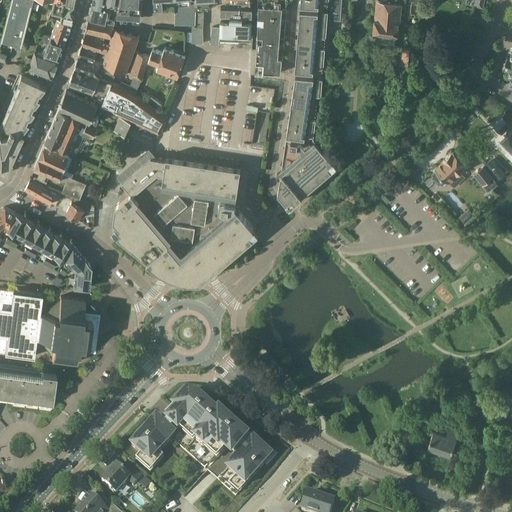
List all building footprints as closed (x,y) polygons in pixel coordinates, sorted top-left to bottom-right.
[(32,0),(10,0),(0,44),(0,48),(20,53),(32,0)] [(53,14),(61,16),(64,0),(54,0),(54,2),(55,2),(53,14)] [(64,0),(61,16),(61,19),(72,21),(76,4),(76,0),(64,0)] [(118,0),(104,0),(104,2),(106,2),(105,8),(110,9),(111,8),(118,9),(118,0)] [(118,0),(118,9),(118,10),(116,20),(141,21),(142,0),(118,0)] [(163,12),(162,2),(174,1),(173,0),(153,0),(154,12),(163,12)] [(173,0),(174,1),(174,2),(176,33),(182,33),(182,24),(192,24),(195,24),(195,12),(195,10),(194,0),(173,0)] [(194,0),(195,10),(210,9),(209,2),(214,2),(215,0),(194,0)] [(258,0),(258,1),(258,7),(286,9),(287,0),(258,0)] [(329,0),(300,0),(300,4),(303,4),(302,9),(300,8),(295,69),(297,69),(296,73),(295,73),(286,133),(288,134),(287,138),(286,138),(278,189),(286,199),(290,204),(337,164),(333,159),(332,160),(313,137),(320,94),(322,94),(329,0)] [(331,0),(330,19),(341,20),(341,14),(339,13),(339,12),(341,12),(341,0),(331,0)] [(377,2),(372,33),(375,34),(374,42),(394,45),(395,36),(398,36),(402,5),(382,2),(377,2)] [(92,6),(89,17),(114,23),(115,18),(109,17),(110,11),(103,10),(104,6),(92,3),(92,6)] [(219,27),(219,38),(252,39),(253,13),(253,8),(220,7),(219,27)] [(286,9),(258,7),(257,20),(264,20),(264,26),(257,26),(257,38),(263,39),(262,45),(259,45),(259,51),(256,51),(256,60),(255,72),(265,72),(281,73),(281,63),(282,63),(286,9)] [(195,12),(195,24),(203,25),(204,12),(195,12)] [(171,25),(171,13),(156,13),(156,25),(171,25)] [(110,37),(113,29),(114,23),(89,17),(85,31),(110,37)] [(73,21),(61,19),(57,18),(50,38),(65,43),(73,21)] [(127,74),(127,73),(135,51),(139,37),(113,29),(110,37),(108,44),(103,42),(100,51),(106,53),(102,64),(127,74)] [(100,51),(103,42),(104,38),(85,32),(81,45),(97,50),(100,51)] [(43,56),(58,62),(59,59),(65,43),(50,38),(43,35),(38,44),(42,45),(43,44),(47,45),(43,56)] [(94,61),(97,50),(81,45),(78,56),(94,61)] [(186,55),(174,51),(164,47),(162,52),(152,48),(148,60),(158,64),(156,68),(178,76),(186,55)] [(511,50),(509,56),(508,55),(503,65),(504,65),(505,66),(503,69),(509,72),(508,73),(511,75),(511,50)] [(127,73),(127,74),(141,79),(149,55),(135,51),(127,73)] [(58,62),(43,56),(34,53),(32,59),(30,65),(28,69),(52,78),(58,62)] [(98,74),(112,81),(115,74),(99,68),(100,63),(78,56),(74,67),(98,74)] [(74,67),(68,83),(93,92),(93,91),(97,93),(96,96),(99,97),(99,99),(103,101),(112,81),(100,75),(99,76),(74,67)] [(0,169),(8,173),(46,86),(21,75),(18,82),(19,82),(0,123),(0,169)] [(116,224),(111,230),(158,269),(171,276),(186,280),(201,280),(259,231),(255,226),(254,226),(235,204),(244,143),(258,146),(264,147),(273,92),(186,79),(173,160),(151,156),(122,181),(131,192),(115,205),(113,220),(116,224)] [(130,90),(120,85),(112,81),(103,101),(100,107),(103,108),(121,116),(131,121),(158,134),(168,117),(130,90)] [(120,85),(130,90),(132,86),(122,81),(120,85)] [(66,90),(59,109),(82,119),(88,122),(92,124),(95,126),(103,108),(100,107),(97,105),(66,90)] [(59,109),(45,143),(67,152),(76,156),(77,153),(68,149),(76,130),(82,132),(92,138),(98,128),(95,126),(92,124),(88,122),(85,127),(83,125),(81,128),(78,127),(82,119),(59,109)] [(121,116),(114,130),(125,135),(131,121),(121,116)] [(501,117),(493,125),(501,133),(509,126),(501,117)] [(38,158),(64,170),(69,156),(44,145),(38,158)] [(433,175),(431,177),(439,185),(441,183),(442,185),(446,181),(448,182),(449,181),(456,174),(460,171),(465,167),(464,166),(466,165),(465,164),(470,160),(458,147),(453,152),(453,151),(451,152),(443,160),(435,168),(436,170),(432,174),(433,175)] [(106,163),(113,166),(117,156),(110,153),(106,163)] [(60,179),(62,174),(64,170),(38,158),(34,168),(40,171),(48,174),(60,179)] [(484,166),(474,174),(487,191),(498,183),(484,166)] [(44,181),(48,174),(40,171),(37,178),(34,177),(32,182),(44,188),(47,182),(44,181)] [(62,174),(60,179),(67,182),(62,194),(79,200),(86,184),(69,177),(68,176),(62,174)] [(42,187),(32,182),(29,181),(24,190),(38,197),(42,187)] [(42,187),(38,197),(50,204),(57,193),(50,190),(49,190),(44,188),(42,187)] [(78,220),(84,209),(72,202),(65,213),(78,220)] [(0,208),(0,221),(2,226),(4,225),(7,228),(14,214),(15,213),(11,210),(4,207),(0,208)] [(14,214),(7,228),(17,233),(25,218),(24,217),(18,214),(15,213),(14,214)] [(25,218),(17,233),(26,238),(35,223),(25,218)] [(35,223),(26,238),(36,243),(44,228),(35,223)] [(44,228),(36,243),(46,249),(54,234),(44,228)] [(54,234),(46,249),(55,254),(63,239),(57,236),(54,234)] [(63,239),(55,254),(64,259),(72,245),(63,239)] [(72,245),(64,259),(74,269),(86,258),(72,245)] [(464,249),(456,258),(465,266),(472,257),(464,249)] [(74,269),(74,275),(90,276),(91,265),(86,258),(74,269)] [(87,288),(88,279),(71,277),(70,286),(87,288)] [(42,294),(0,288),(0,352),(33,356),(35,345),(44,346),(52,356),(51,360),(77,363),(78,344),(84,344),(87,319),(83,318),(85,299),(60,296),(60,299),(49,307),(40,306),(42,294)] [(52,404),(56,375),(0,367),(0,398),(12,401),(11,404),(51,410),(52,404)] [(136,444),(134,445),(145,455),(157,441),(163,446),(177,430),(173,425),(175,422),(179,426),(189,416),(197,422),(193,426),(201,433),(207,426),(218,435),(221,432),(233,442),(235,441),(238,443),(223,459),(231,466),(236,460),(248,471),(259,459),(262,461),(274,447),(265,439),(263,441),(249,428),(246,431),(235,422),(236,421),(227,413),(225,415),(204,399),(202,401),(187,389),(179,398),(178,397),(170,406),(171,407),(153,426),(150,423),(133,441),(136,444)] [(451,456),(460,430),(450,426),(447,436),(433,431),(427,447),(451,456)] [(116,466),(114,465),(106,474),(108,475),(102,482),(116,494),(127,481),(133,486),(141,476),(129,465),(123,471),(116,465),(116,466)] [(146,488),(151,483),(145,478),(140,483),(146,488)] [(331,511),(335,502),(308,493),(302,511),(331,511)] [(117,511),(100,495),(95,501),(89,496),(82,503),(85,505),(78,511),(117,511)]
